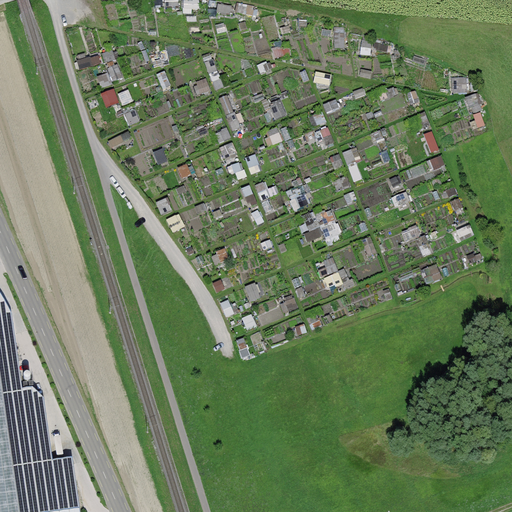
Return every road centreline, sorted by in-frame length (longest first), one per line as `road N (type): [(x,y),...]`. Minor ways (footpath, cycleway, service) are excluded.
road 1 (track): [(50,0),(207,511)]
road 2 (tertiary): [(0,230),(121,511)]
road 3 (track): [(90,136),(190,261),(235,348)]
road 4 (track): [(511,40),(386,34),(262,0)]
